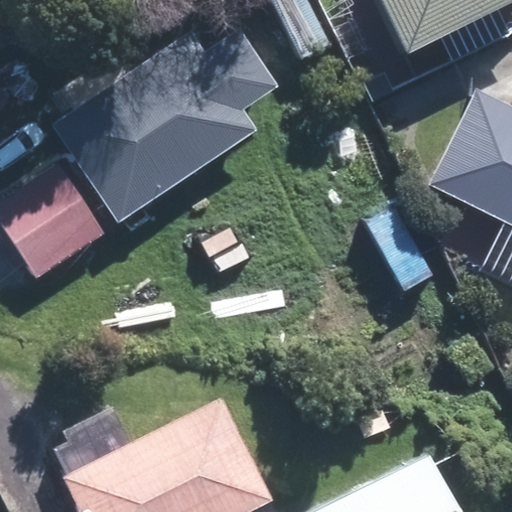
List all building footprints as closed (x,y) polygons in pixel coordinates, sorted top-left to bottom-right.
[(365,0),(391,54),(505,0),(365,0)] [(268,80),(231,24),(195,49),(181,28),(43,121),(109,220),(248,128),(232,104),(268,80)] [(451,34),(427,45),(435,63),(459,52),(451,34)] [(420,183),(511,227),(511,107),(467,86),(420,183)] [(97,227),(51,159),(0,193),(0,229),(29,274),(97,227)] [(391,205),(367,217),(405,285),(429,272),(391,205)] [(463,332),(441,349),(464,379),(486,362),(463,332)] [(212,383),(55,461),(79,511),(210,511),(263,486),(212,383)] [(456,511),(421,440),(275,511),(456,511)]
